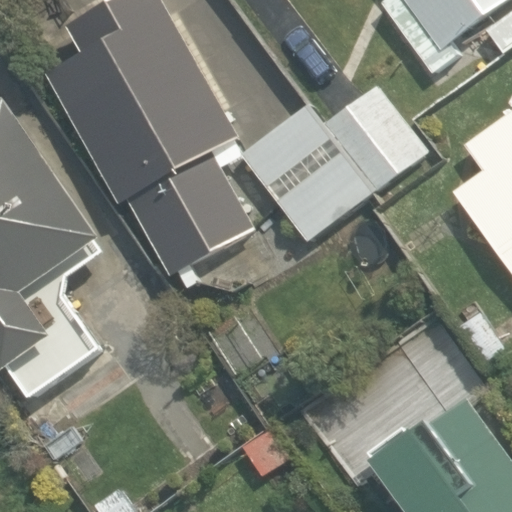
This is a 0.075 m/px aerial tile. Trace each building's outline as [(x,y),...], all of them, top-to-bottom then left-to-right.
[(233,138),(144,0),(124,0),(24,65),(116,207),(127,200),(174,272),(255,220),(211,152),(233,138)] [(511,41),(511,0),(382,0),(377,4),(425,80),(456,61),(445,44),(475,25),(493,54),(511,41)] [(306,248),(428,157),(375,86),(327,121),(312,101),(237,157),(306,248)] [(511,98),(454,141),(476,170),(446,191),(511,284),(511,98)] [(0,368),(22,401),(101,349),(54,277),(97,249),(1,102),(0,102),(0,368)] [(511,511),(511,449),(471,389),(370,459),(404,511),(511,511)]
